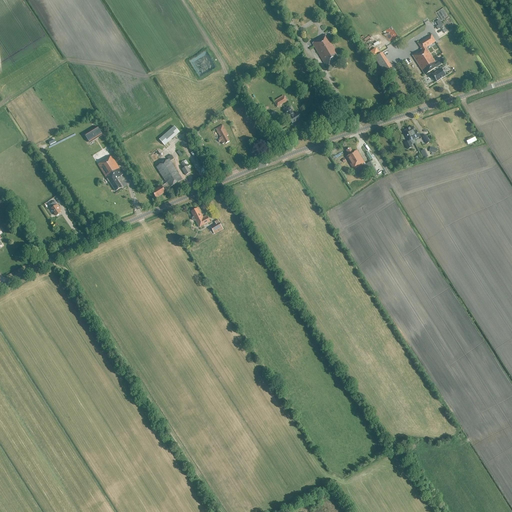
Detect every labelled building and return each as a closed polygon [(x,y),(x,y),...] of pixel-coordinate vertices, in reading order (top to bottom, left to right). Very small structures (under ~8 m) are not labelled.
[(327,68),(333,64),(341,59),(326,34),(312,43),(327,68)] [(436,82),(446,76),(441,69),(439,70),(437,67),(438,67),(438,66),(441,64),(439,60),(435,62),(426,48),(435,42),(431,35),(418,44),(421,49),(420,49),(422,52),(418,55),(417,53),(412,56),(425,75),(424,75),(425,75),(434,69),(436,72),(432,75),(431,76),(431,77),(433,79),(434,80),(435,80),(436,82)] [(375,48),(370,51),(372,53),(374,57),(380,53),(378,50),(376,48),(376,47),(375,48)] [(208,48),(192,57),(197,67),(199,66),(201,69),(199,71),(201,74),(204,73),(202,70),(212,65),(210,61),(214,59),(212,56),(208,48)] [(319,72),(321,71),(316,61),(313,63),(319,72)] [(277,107),(287,101),(284,97),(274,103),(277,107)] [(292,124),(301,119),(297,113),(294,115),(289,106),(284,110),(289,118),(292,124)] [(227,136),(228,136),(228,134),(227,134),(222,125),(216,129),(221,139),(220,140),(218,141),(219,142),(221,141),(222,144),(225,143),(226,144),(230,142),(227,136)] [(174,126),(159,140),(164,146),(179,133),(180,133),(174,126)] [(90,143),(102,135),(97,127),(85,135),(90,143)] [(417,136),(419,135),(417,132),(416,133),(413,127),(408,129),(410,133),(411,133),(413,138),(414,138),(414,139),(415,141),(418,140),(417,136)] [(410,133),(408,129),(404,131),(406,135),(405,135),(407,138),(409,141),(410,141),(412,145),(416,143),(415,141),(414,139),(414,138),(413,138),(411,133),(410,133)] [(367,171),(368,170),(365,165),(364,163),(357,151),(353,153),(350,148),(346,151),(349,156),(346,157),(354,169),(362,165),(363,167),(365,171),(367,171)] [(152,192),(156,198),(166,192),(165,190),(171,187),(182,179),(170,161),(174,159),(171,155),(167,158),(169,160),(157,167),(167,183),(163,186),(162,187),(161,186),(152,192)] [(116,179),(123,175),(111,156),(98,165),(109,183),(110,183),(115,191),(122,187),(119,183),(120,183),(118,180),(117,181),(116,179)] [(367,171),(371,178),(378,174),(370,161),(365,165),(368,170),(367,171)] [(191,172),(187,166),(182,169),(186,175),(191,172)] [(57,205),(55,202),(49,205),(52,209),(51,209),(56,216),(61,213),(59,211),(61,210),(57,205)] [(193,218),(192,219),(193,221),(195,221),(196,220),(200,227),(209,222),(206,216),(203,217),(198,208),(191,212),(194,217),(193,218)] [(219,223),(210,228),(214,235),(223,230),(219,223)]
